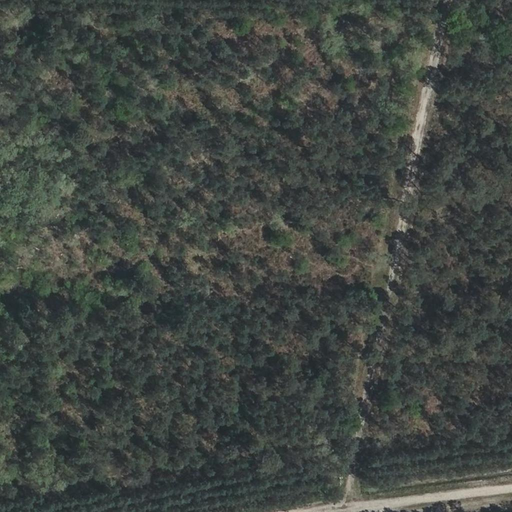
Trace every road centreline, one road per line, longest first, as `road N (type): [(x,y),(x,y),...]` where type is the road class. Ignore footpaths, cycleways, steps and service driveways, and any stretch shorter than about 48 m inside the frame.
road 1 (track): [(443,0),(341,511)]
road 2 (track): [(319,511),(511,488)]
